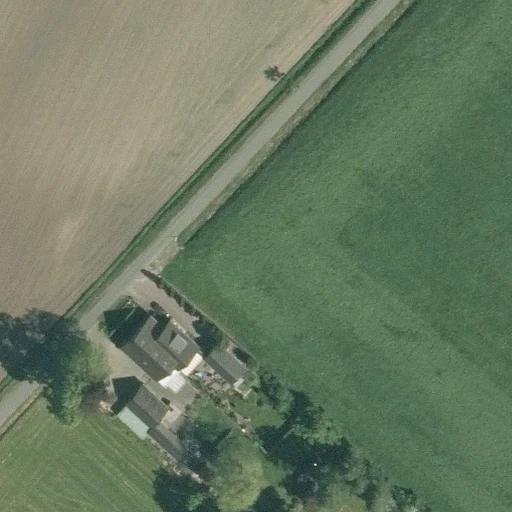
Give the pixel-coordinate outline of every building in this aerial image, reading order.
[(163,326),(151,315),(123,345),(156,376),(156,375),(165,384),(180,367),(178,365),(197,344),(170,318),(163,326)] [(218,341),(205,356),(231,380),(244,365),(218,341)] [(124,399),(151,424),(161,413),(170,422),(181,411),(169,399),(166,402),(143,381),(124,399)] [(187,448),(157,421),(149,430),(179,457),(187,448)] [(324,435),(309,450),(320,460),(335,446),(324,435)]
